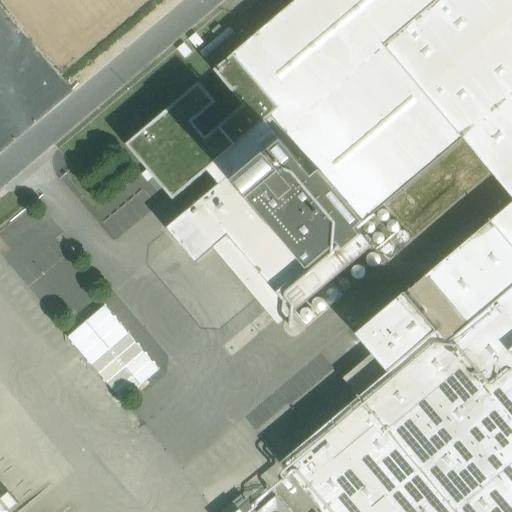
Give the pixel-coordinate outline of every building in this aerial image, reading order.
[(329,195),(358,229),(460,137),(511,93),(511,0),(297,0),(234,54),(280,108),(207,170),(208,171),(220,185),(186,214),(215,248),(229,236),(295,313),(374,247),(364,235),(346,250),(340,243),(310,269),(251,200),(299,159),(315,178),(322,171),(337,188),(329,195)] [(200,83),(127,144),(148,170),(142,175),(148,182),(154,177),(174,200),(208,171),(207,170),(280,108),(234,54),(215,70),(244,105),(206,138),(194,123),(217,103),(200,83)] [(389,372),(281,461),(323,511),(511,511),(511,93),(460,137),(511,198),(511,201),(356,332),(389,372)] [(337,188),(322,171),(315,178),(299,159),(251,200),(310,269),(340,243),(346,250),(364,235),(358,229),(329,195),(337,188)] [(122,206),(101,223),(114,239),(135,222),(122,206)] [(380,263),(380,261),(380,258),(379,256),(377,255),(374,255),(372,255),(370,257),(369,258),(368,261),(369,263),(370,265),(372,266),(374,267),(377,266),(379,265),(380,263)] [(366,275),(366,273),(366,270),(364,268),(362,267),(360,266),(357,267),(355,268),(354,270),(353,273),(354,275),(355,277),(357,279),(360,279),(362,279),(364,277),(366,275)] [(351,287),(351,285),(351,283),(349,281),(347,280),(345,279),(343,280),(341,281),(340,283),(339,285),(340,287),(341,289),(343,291),(345,291),(347,291),(349,289),(351,287)] [(295,511),(279,491),(256,508),(242,491),(215,511),(295,511)] [(0,511),(11,511),(0,499),(0,511)]
